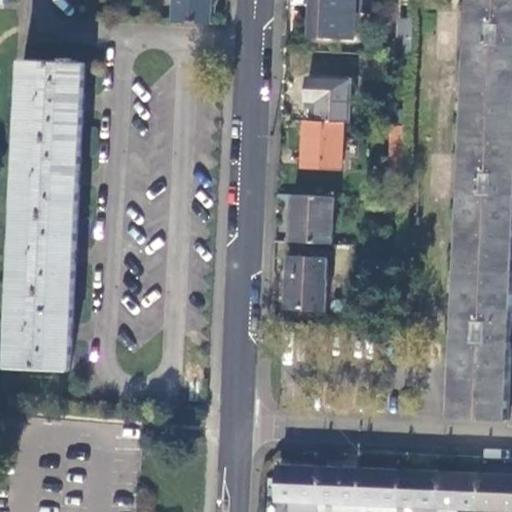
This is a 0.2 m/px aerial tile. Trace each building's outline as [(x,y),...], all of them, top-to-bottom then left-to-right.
[(176,0),(175,22),(210,24),(211,0),(176,0)] [(311,0),(310,36),(355,38),(356,11),(371,11),(371,0),(311,0)] [(511,0),(464,0),(446,418),(508,421),(511,350),(511,337),(511,0)] [(410,54),(411,20),(400,20),(398,54),(410,54)] [(397,67),(409,68),(410,54),(398,54),(397,67)] [(7,368),(70,371),(85,64),(23,61),(7,368)] [(316,121),(344,122),(349,122),(351,80),(308,79),(307,108),(316,109),(316,121)] [(316,121),(305,120),(304,168),(342,169),(344,122),(316,121)] [(390,156),(405,156),(406,124),(391,124),(390,156)] [(333,242),(335,197),(293,195),(291,240),(333,242)] [(389,245),(401,246),(401,236),(389,235),(389,245)] [(286,308),(325,310),(327,278),(326,278),(327,258),(289,256),(286,308)] [(389,293),(398,294),(399,277),(390,276),(389,293)] [(0,511),(136,511),(144,428),(0,415),(0,511)] [(297,511),(318,511),(319,502),(320,468),(280,466),(278,500),(298,501),(297,511)] [(361,469),(320,468),(319,502),(359,504),(361,469)] [(359,504),(358,511),(398,511),(400,471),(361,469),(359,504)] [(400,471),(398,511),(424,511),(425,507),(438,508),(440,473),(400,471)] [(479,510),(480,474),(440,473),(438,508),(438,511),(458,511),(459,509),(479,510)] [(511,475),(480,474),(479,510),(511,510),(511,475)] [(319,502),(318,511),(358,511),(359,504),(319,502)]
